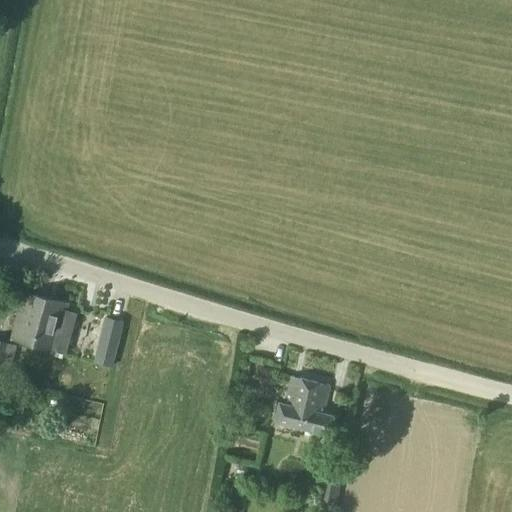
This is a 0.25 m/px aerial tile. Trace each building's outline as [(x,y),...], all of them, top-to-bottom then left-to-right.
[(33,346),(45,299),(23,294),(17,319),(14,318),(10,320),(9,324),(11,327),(14,328),(11,340),(33,346)] [(78,315),(65,311),(66,305),(45,299),(33,346),(67,355),(78,315)] [(105,318),(95,358),(115,363),(125,324),(105,318)] [(0,367),(11,370),(16,347),(0,342),(0,367)] [(275,422),(328,435),(332,418),(322,415),(329,387),(290,377),(283,406),(279,405),(275,422)]
